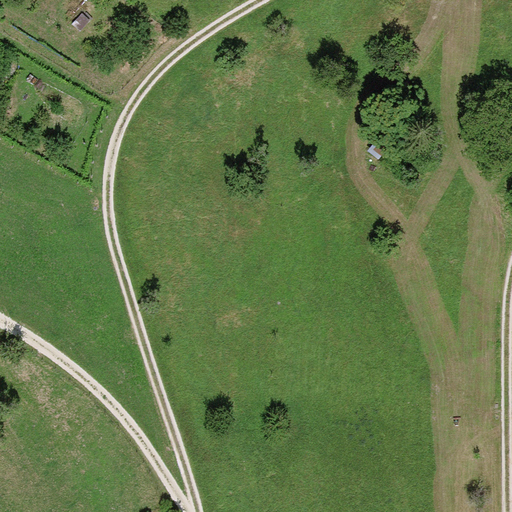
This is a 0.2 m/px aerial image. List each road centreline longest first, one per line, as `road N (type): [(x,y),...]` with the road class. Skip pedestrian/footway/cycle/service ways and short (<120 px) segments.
road 1 (track): [(189,511),(103,185),(127,105),(151,77),(254,0)]
road 2 (track): [(0,324),(101,396),(142,444),(182,511)]
road 3 (track): [(511,277),(505,511)]
